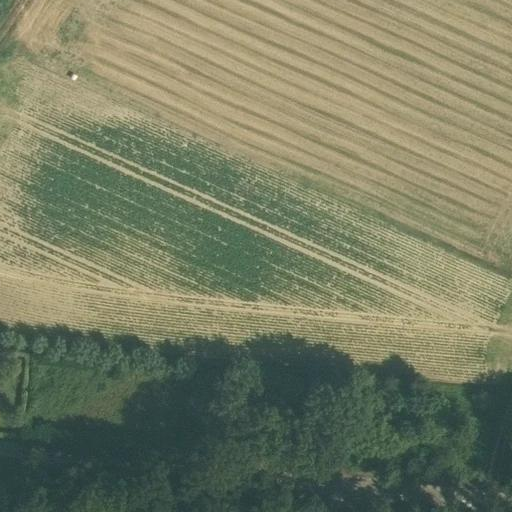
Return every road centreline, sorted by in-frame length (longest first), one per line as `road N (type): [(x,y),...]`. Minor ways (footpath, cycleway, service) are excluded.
road 1 (tertiary): [(367,492),(0,452)]
road 2 (tertiary): [(511,509),(367,492)]
